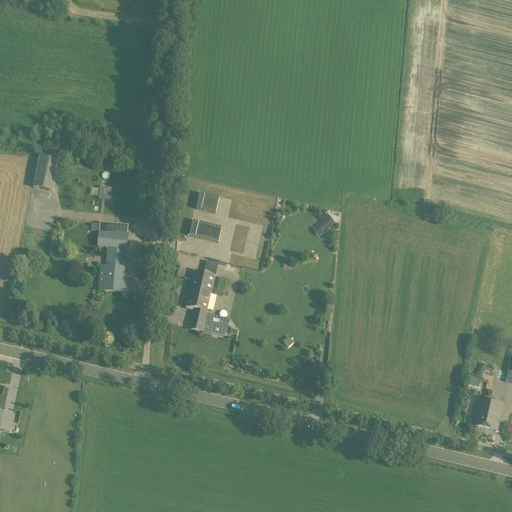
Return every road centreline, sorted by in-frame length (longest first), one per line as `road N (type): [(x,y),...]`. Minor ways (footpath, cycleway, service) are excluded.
road 1 (secondary): [(142,380),(511,467)]
road 2 (unclassified): [(142,380),(160,170)]
road 3 (secondary): [(0,346),(142,380)]
